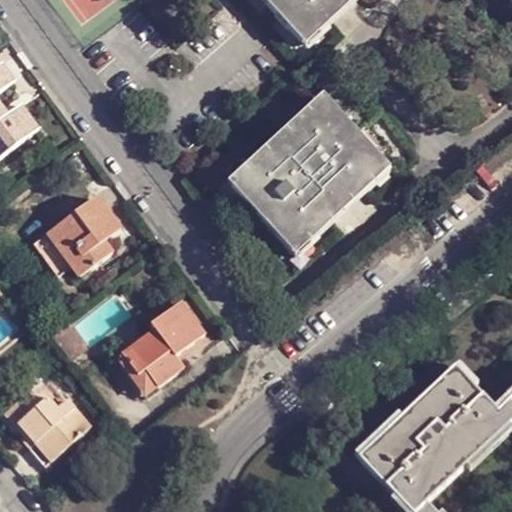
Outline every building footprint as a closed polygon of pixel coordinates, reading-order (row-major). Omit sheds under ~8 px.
[(260,0),(304,47),(354,0),(260,0)] [(0,70),(0,166),(44,133),(26,108),(12,117),(0,100),(0,98),(20,82),(7,65),(0,70)] [(233,191),(295,257),(389,169),(328,103),(233,191)] [(102,202),(52,237),(76,270),(84,282),(118,254),(112,245),(126,233),(102,202)] [(52,237),(37,248),(61,281),(76,270),(52,237)] [(150,375),(163,391),(188,372),(182,361),(209,336),(188,305),(154,329),(158,336),(128,358),(144,381),(150,375)] [(79,326),(57,345),(74,367),(97,351),(79,326)] [(128,358),(118,366),(149,403),(163,391),(150,375),(144,381),(128,358)] [(441,511),(433,502),(511,432),(511,403),(503,411),(462,369),(358,468),(398,511),(441,511)] [(24,443),(51,468),(95,432),(71,404),(66,409),(45,387),(9,417),(29,439),(24,443)]
